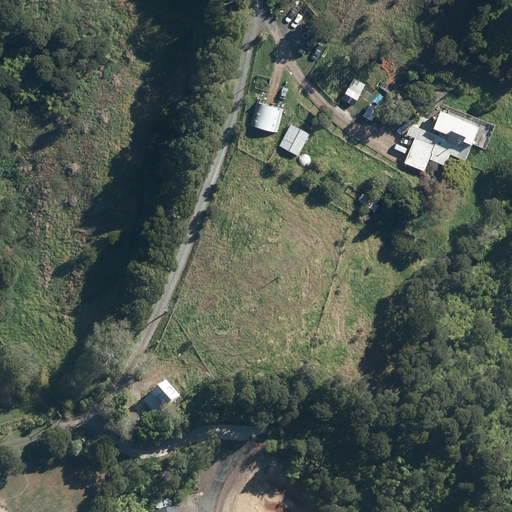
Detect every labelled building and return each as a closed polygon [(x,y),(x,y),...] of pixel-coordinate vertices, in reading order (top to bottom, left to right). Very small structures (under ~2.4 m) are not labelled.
[(409,81),(405,71),(394,75),(379,87),(388,96),(398,85),(409,81)] [(368,85),(354,77),(342,99),(355,107),(368,85)] [(257,98),(251,125),(277,132),(283,104),(257,98)] [(468,159),(473,146),(487,149),(496,125),(443,108),(436,124),(452,130),(450,134),(410,122),(405,135),(414,138),(403,163),(425,172),(430,159),(447,165),(452,154),(468,159)] [(292,121),(278,145),(299,156),(313,132),(292,121)] [(363,193),(357,201),(373,212),(379,204),(363,193)] [(166,378),(142,401),(158,417),(182,394),(166,378)]
